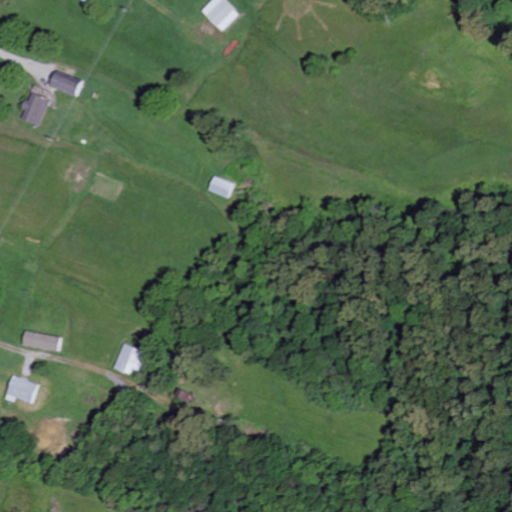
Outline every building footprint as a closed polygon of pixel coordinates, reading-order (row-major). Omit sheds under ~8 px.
[(223,34),(240,17),(223,0),(215,0),(202,13),(223,34)] [(78,98),(83,81),(56,73),(51,89),(78,98)] [(38,128),(52,94),(35,87),(25,111),(26,112),(22,121),(38,128)] [(235,186),(215,179),(209,193),(230,200),(235,186)] [(61,337),(26,334),(24,349),(60,352),(61,337)] [(146,352),(125,345),(115,370),(131,376),(134,370),(138,372),(146,352)] [(39,386),(14,377),(6,400),(15,403),(17,399),(32,404),(39,386)]
